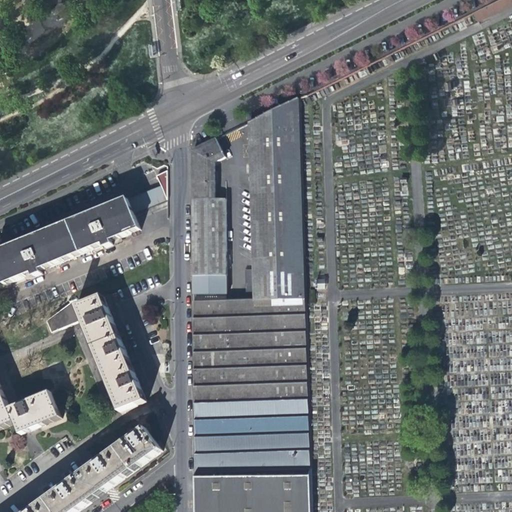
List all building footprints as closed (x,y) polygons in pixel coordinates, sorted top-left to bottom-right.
[(511,0),(497,0),(473,12),(478,21),(511,4),(511,0)] [(226,302),(194,303),(195,447),(195,474),(308,471),(310,471),(298,99),(265,115),(248,123),(252,278),(270,278),(272,354),(234,355),(234,347),(227,348),(226,302)] [(226,158),(217,139),(206,144),(192,151),(193,277),(226,276),(226,200),(215,200),(215,163),(226,158)] [(168,183),(128,200),(140,230),(168,218),(168,183)] [(112,247),(114,246),(112,242),(121,239),(140,230),(128,200),(95,214),(112,247)] [(107,249),(112,247),(95,214),(65,227),(30,242),(21,246),(2,254),(0,254),(0,274),(5,287),(25,279),(34,275),(36,279),(42,276),(40,272),(105,245),(107,249)] [(226,276),(193,277),(193,294),(226,294),(226,276)] [(270,278),(252,278),(253,302),(226,302),(227,348),(234,347),(234,355),(272,354),(270,278)] [(193,294),(194,303),(226,302),(226,294),(193,294)] [(43,315),(46,322),(51,333),(82,321),(84,326),(99,362),(119,413),(146,402),(135,377),(125,350),(113,321),(103,297),(84,305),(83,302),(75,305),(74,302),(43,315)] [(0,429),(16,424),(20,435),(61,419),(50,393),(27,402),(9,409),(0,386),(0,385),(0,429)] [(79,511),(100,497),(147,462),(162,451),(145,428),(101,460),(29,511),(79,511)] [(308,511),(308,471),(195,474),(196,511),(308,511)]
